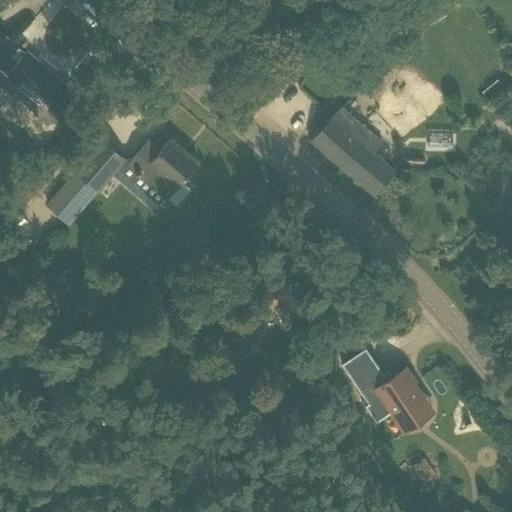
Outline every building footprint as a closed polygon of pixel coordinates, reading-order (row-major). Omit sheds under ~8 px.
[(389,59),(398,49),(394,45),(399,40),(389,30),(384,35),(363,57),(384,76),(394,65),(389,59)] [(0,85),(47,125),(74,94),(25,52),(15,64),(1,52),(6,46),(0,41),(0,85)] [(311,139),(374,194),(395,170),(374,151),(382,142),(342,106),(333,116),(333,115),(311,139)] [(128,163),(102,140),(49,203),(70,221),(112,172),(154,209),(165,196),(177,206),(191,190),(182,181),(198,162),(171,138),(160,150),(148,140),(128,163)] [(291,323),(316,295),(284,266),(267,286),(268,287),(260,295),(291,323)] [(381,397),(395,418),(424,398),(414,383),(416,382),(405,366),(386,379),(383,374),(359,389),(369,405),(381,397)]
